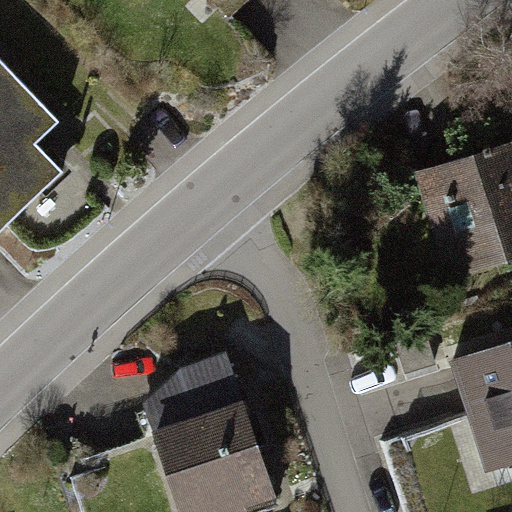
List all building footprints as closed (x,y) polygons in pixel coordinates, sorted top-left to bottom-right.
[(219,0),(231,12),(243,0),(219,0)] [(0,48),(0,247),(79,160),(61,144),(81,122),(0,48)] [(511,147),(398,169),(419,276),(511,258),(511,147)] [(511,344),(442,364),(475,478),(511,467),(511,344)] [(136,401),(149,429),(228,403),(213,353),(173,367),(136,401)] [(264,511),(228,403),(149,429),(176,511),(264,511)]
